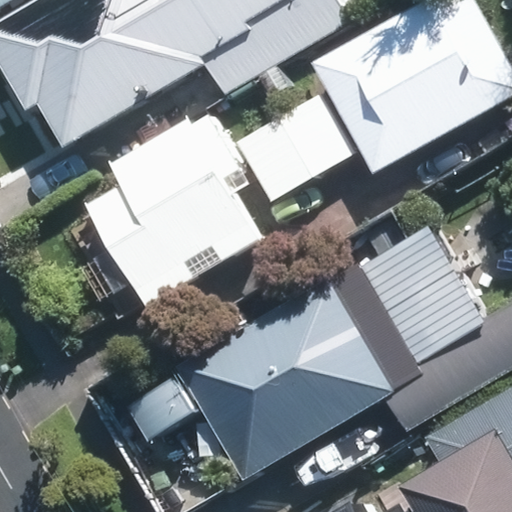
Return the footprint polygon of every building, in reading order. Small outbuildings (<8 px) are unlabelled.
[(180,63),(288,0),(17,0),(0,10),(0,102),(37,164),(190,75),(180,63)] [(344,191),(510,95),(455,0),(408,0),(277,75),(290,98),(327,161),(344,191)] [(290,98),(211,144),(247,207),(327,161),(290,98)] [(120,317),(238,248),(170,123),(85,169),(99,192),(59,215),(120,317)] [(105,416),(146,484),(203,450),(228,493),(379,403),(303,277),(148,369),(158,385),(105,416)] [(382,511),(511,511),(511,497),(511,496),(511,412),(370,488),(382,511)]
